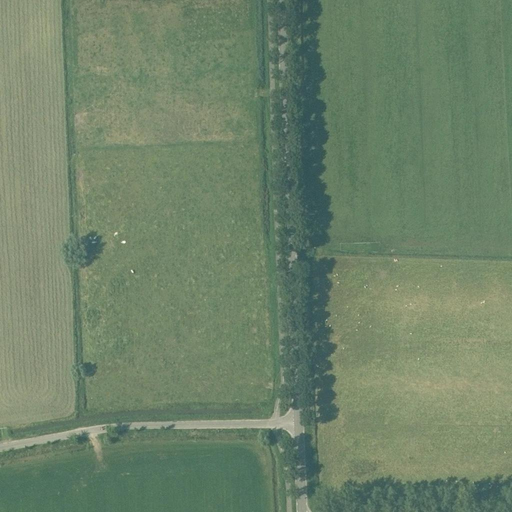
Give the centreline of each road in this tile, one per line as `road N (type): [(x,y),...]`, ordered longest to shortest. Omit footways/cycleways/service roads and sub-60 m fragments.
road 1 (tertiary): [(295,429),(282,0)]
road 2 (unclassified): [(0,456),(295,429)]
